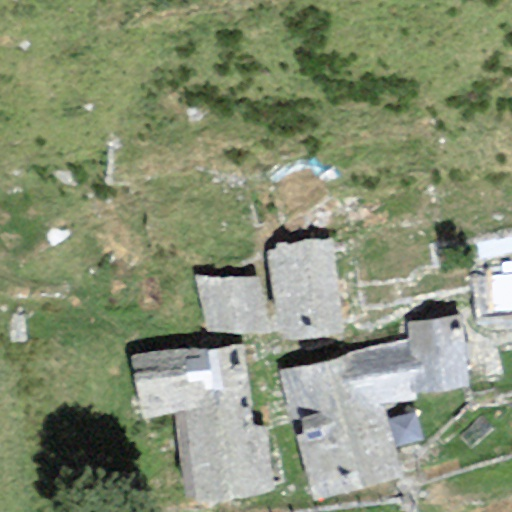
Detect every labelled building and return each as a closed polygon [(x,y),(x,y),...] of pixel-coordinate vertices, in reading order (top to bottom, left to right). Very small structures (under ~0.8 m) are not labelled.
[(279,342),(341,335),(330,238),(266,249),(279,342)] [(511,273),(472,278),(476,328),(511,324),(511,273)] [(257,279),(193,276),(206,332),(265,336),(257,279)] [(405,322),(407,339),(278,370),(312,501),(401,478),(393,448),(386,421),(382,406),(466,389),(458,316),(405,322)] [(241,345),(129,355),(142,418),(172,413),(185,506),(272,494),(265,427),(252,426),(241,345)] [(416,413),(386,421),(393,448),(423,441),(416,413)]
